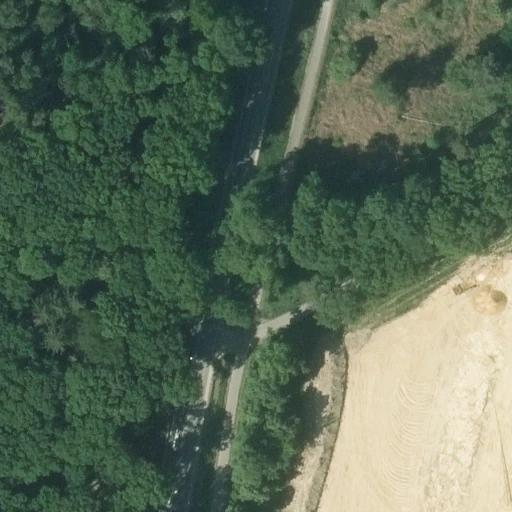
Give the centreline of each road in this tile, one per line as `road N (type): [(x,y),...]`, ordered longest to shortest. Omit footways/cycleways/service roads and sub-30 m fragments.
road 1 (primary): [(166,511),(280,0)]
road 2 (track): [(511,194),(196,369)]
road 3 (track): [(0,486),(196,369)]
